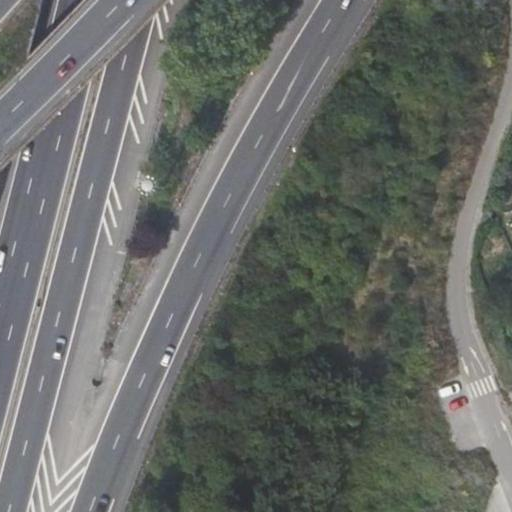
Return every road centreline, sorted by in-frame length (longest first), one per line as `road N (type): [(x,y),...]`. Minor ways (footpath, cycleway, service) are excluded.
road 1 (motorway): [(90,511),(188,278),(342,0)]
road 2 (motorway): [(11,511),(141,0)]
road 3 (motorway): [(79,0),(0,317)]
road 4 (motorway): [(0,132),(128,0)]
